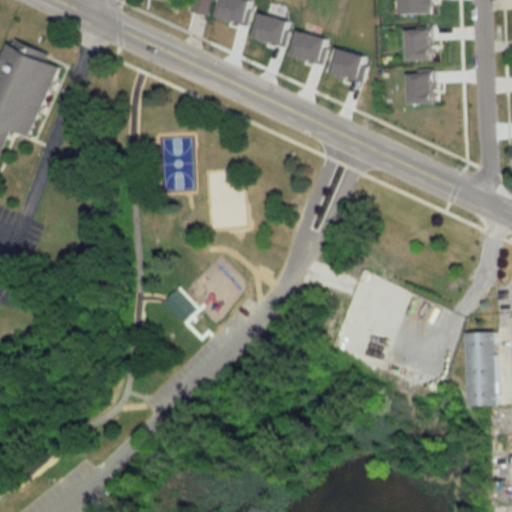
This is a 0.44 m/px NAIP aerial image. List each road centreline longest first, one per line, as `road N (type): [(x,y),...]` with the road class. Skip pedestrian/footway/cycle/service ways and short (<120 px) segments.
road 1 (tertiary): [(511,215),(42,0)]
road 2 (residential): [(289,274),(227,354),(50,511)]
road 3 (residential): [(485,203),(478,0)]
road 4 (residential): [(289,274),(323,231),(364,144)]
road 5 (residential): [(341,134),(289,274)]
